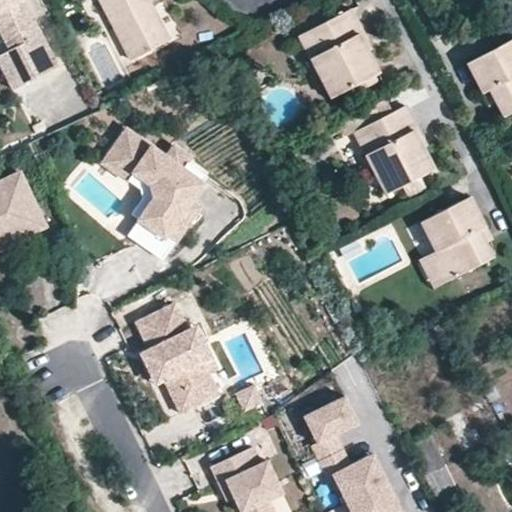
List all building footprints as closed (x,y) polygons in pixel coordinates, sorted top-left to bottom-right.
[(58,72),(21,0),(0,0),(0,34),(10,55),(6,57),(22,90),(58,72)] [(102,0),(134,59),(170,39),(150,0),(102,0)] [(353,10),(303,37),(335,99),(380,75),(368,54),(359,37),(365,34),(353,10)] [(368,54),(374,50),(365,34),(359,37),(368,54)] [(484,89),(492,86),(498,98),(505,113),(511,109),(511,37),(469,59),(484,89)] [(22,90),(6,57),(0,59),(0,68),(13,95),(22,90)] [(492,86),(484,89),(491,102),(498,98),(492,86)] [(432,168),(422,148),(413,131),(418,128),(406,105),(356,132),(388,192),(432,168)] [(418,128),(413,131),(422,148),(426,144),(418,128)] [(115,172),(136,141),(124,132),(97,172),(135,197),(137,203),(129,215),(137,220),(151,200),(149,194),(115,172)] [(187,201),(204,176),(185,163),(181,170),(164,159),(136,141),(115,172),(149,194),(151,200),(137,220),(147,227),(136,243),(161,260),(191,217),(181,210),(187,201)] [(185,163),(188,159),(172,148),(164,159),(181,170),(185,163)] [(47,227),(20,172),(0,181),(0,238),(29,225),(33,234),(47,227)] [(492,253),(486,241),(479,229),(487,225),(472,196),(425,219),(438,245),(431,248),(445,278),(492,253)] [(191,217),(197,207),(187,201),(181,210),(191,217)] [(136,243),(147,227),(137,220),(126,236),(136,243)] [(29,225),(0,238),(0,250),(33,234),(29,225)] [(487,225),(479,229),(486,241),(493,237),(487,225)] [(431,248),(422,253),(437,282),(445,278),(431,248)] [(174,339),(180,336),(166,309),(161,312),(174,339)] [(178,375),(195,367),(180,336),(174,339),(161,312),(135,325),(149,351),(142,354),(157,385),(166,404),(173,401),(187,393),(178,375)] [(129,328),(142,354),(149,351),(135,325),(129,328)] [(188,331),(180,336),(195,367),(204,363),(188,331)] [(157,385),(142,354),(133,358),(148,390),(157,385)] [(209,373),(204,363),(195,367),(200,378),(209,373)] [(187,393),(173,401),(180,416),(211,400),(200,378),(195,367),(178,375),(187,393)] [(256,386),(237,396),(247,414),(266,404),(256,386)] [(323,465),(348,452),(339,437),(362,425),(347,398),(306,419),(320,446),(314,449),(323,465)] [(436,491),(456,482),(436,438),(415,447),(436,491)] [(289,497),(273,463),(266,466),(258,450),(217,470),(225,487),(232,484),(240,502),(244,511),(270,511),(268,506),(275,503),(289,497)] [(355,466),(348,452),(323,465),(331,481),(337,478),(350,505),(392,483),(377,455),(355,466)] [(407,511),(392,483),(350,505),(354,511),(407,511)] [(240,502),(232,484),(225,487),(233,505),(240,502)] [(279,511),(275,503),(268,506),(270,511),(279,511)]
